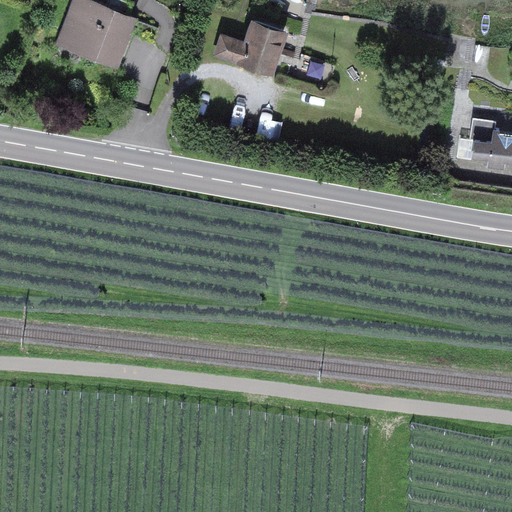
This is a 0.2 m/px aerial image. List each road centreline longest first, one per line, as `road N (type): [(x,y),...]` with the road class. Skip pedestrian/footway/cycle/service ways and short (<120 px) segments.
road 1 (primary): [(0,142),(511,232)]
road 2 (track): [(0,365),(511,418)]
